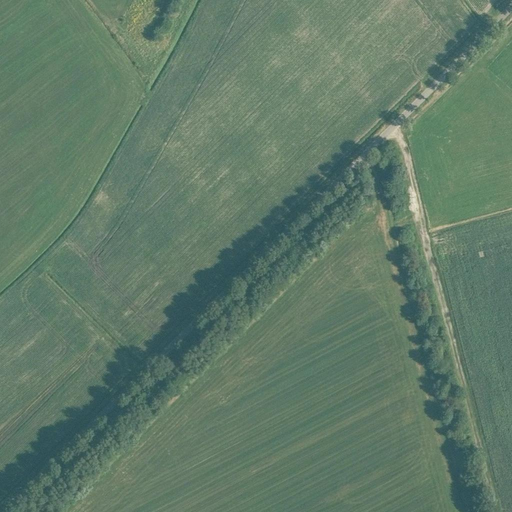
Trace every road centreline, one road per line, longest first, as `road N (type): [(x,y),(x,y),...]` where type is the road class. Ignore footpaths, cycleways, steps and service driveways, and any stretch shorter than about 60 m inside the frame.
road 1 (unclassified): [(5,511),(511,3)]
road 2 (track): [(394,124),(489,511)]
